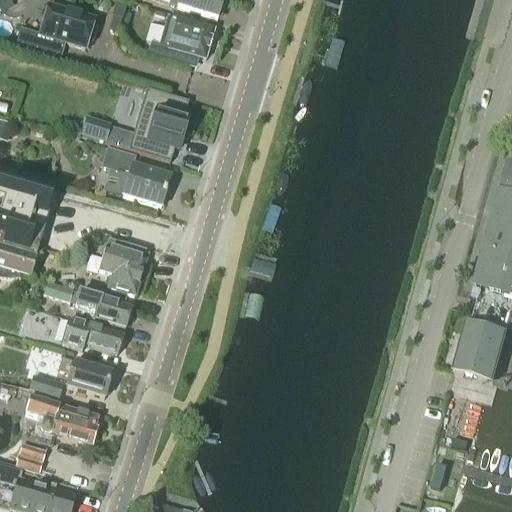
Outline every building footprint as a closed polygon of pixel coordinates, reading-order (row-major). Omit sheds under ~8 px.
[(215,24),(222,3),(212,0),(170,0),(168,8),(215,24)] [(115,6),(111,18),(122,21),(125,9),(115,6)] [(91,45),(95,33),(94,29),(91,29),(93,23),(47,9),(39,38),(19,32),(14,50),(41,59),(46,41),(84,53),(86,47),(88,47),(91,45)] [(150,48),(147,58),(152,61),(171,66),(174,56),(204,64),(213,33),(167,20),(158,50),(150,48)] [(145,95),(127,154),(168,167),(173,151),(177,153),(186,122),(182,121),(186,108),(145,95)] [(85,123),(81,138),(103,145),(108,130),(85,123)] [(0,124),(0,143),(6,145),(11,128),(0,124)] [(107,153),(101,172),(124,179),(118,200),(159,212),(168,181),(131,170),(134,161),(107,153)] [(481,289),(511,297),(511,169),(509,169),(493,229),(490,229),(486,244),(489,244),(477,288),(481,289)] [(0,251),(34,262),(35,262),(36,256),(34,255),(39,235),(38,235),(38,236),(30,234),(36,213),(46,216),(46,217),(48,218),(50,211),(47,211),(53,191),(0,174),(0,251)] [(134,300),(145,264),(143,263),(145,255),(108,243),(98,274),(111,278),(107,292),(134,300)] [(0,270),(29,280),(34,262),(0,251),(0,270)] [(78,297),(46,287),(42,300),(92,315),(90,322),(125,332),(131,312),(78,296),(78,297)] [(503,338),(511,304),(511,297),(481,289),(471,329),(466,328),(453,376),(492,386),(506,338),(503,338)] [(41,302),(37,315),(45,318),(49,305),(41,302)] [(88,330),(67,324),(59,349),(81,355),(83,349),(84,349),(117,359),(122,340),(88,330)] [(69,379),(66,391),(103,403),(111,378),(73,366),(61,363),(57,375),(69,379)] [(58,402),(61,390),(33,381),(30,394),(58,402)] [(89,451),(94,434),(93,433),(96,423),(29,403),(24,420),(41,425),(38,437),(41,440),(47,442),(51,439),(89,451)] [(38,478),(44,455),(20,449),(14,472),(38,478)] [(437,467),(430,490),(440,493),(445,474),(446,470),(437,467)] [(0,486),(15,491),(9,511),(70,511),(74,501),(53,495),(54,490),(40,485),(38,491),(18,484),(21,475),(0,469),(0,486)]
